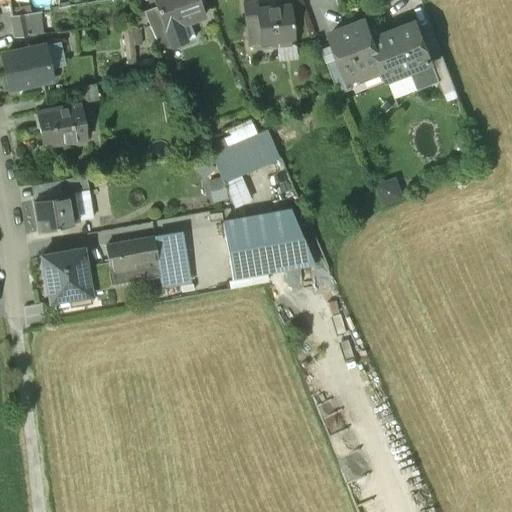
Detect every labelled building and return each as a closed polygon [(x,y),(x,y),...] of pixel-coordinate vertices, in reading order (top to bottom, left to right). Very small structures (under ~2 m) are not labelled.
[(198,0),(152,0),(156,8),(169,45),(170,47),(193,38),(188,23),(205,17),(198,0)] [(256,3),(244,4),(248,45),(260,44),(257,10),(256,3)] [(156,8),(144,12),(159,49),(169,45),(156,8)] [(290,9),(274,11),(274,9),(257,10),(260,44),(288,41),(288,45),(294,45),(290,9)] [(25,15),(11,17),(14,37),(28,35),(25,15)] [(364,21),(329,34),(338,57),(347,81),(349,81),(382,68),(372,40),(364,21)] [(415,23),(372,40),(382,68),(395,99),(437,83),(438,82),(430,62),(415,23)] [(44,45),(6,53),(10,75),(6,76),(8,89),(52,80),(44,45)] [(338,57),(325,61),(338,95),(352,90),(349,81),(347,81),(338,57)] [(442,57),(430,62),(438,82),(437,83),(442,95),(455,90),(442,57)] [(96,84),(76,88),(79,102),(99,98),(96,84)] [(80,104),(36,111),(37,114),(34,114),(36,129),(39,128),(42,147),(86,140),(80,104)] [(280,158),(268,131),(212,155),(221,177),(223,182),(280,158)] [(194,171),(205,180),(215,168),(204,159),(194,171)] [(85,176),(58,181),(60,192),(87,187),(85,176)] [(227,197),(221,177),(207,181),(213,201),(227,197)] [(396,177),(376,185),(384,205),(404,197),(396,177)] [(67,195),(32,201),(38,232),(72,226),(71,222),(77,221),(72,195),(67,195)] [(290,213),(222,225),(231,278),(312,263),(290,213)] [(153,238),(160,276),(162,289),(190,285),(181,233),(153,238)] [(153,238),(105,247),(108,266),(85,270),(87,280),(78,282),(81,294),(127,283),(127,280),(146,277),(146,279),(160,276),(153,238)] [(82,249),(42,256),(47,287),(78,282),(87,280),(85,270),(82,249)]
